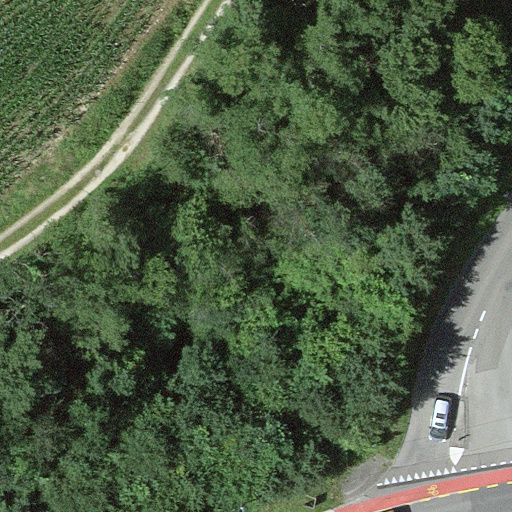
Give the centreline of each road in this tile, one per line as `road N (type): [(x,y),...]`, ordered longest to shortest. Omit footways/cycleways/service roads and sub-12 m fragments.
road 1 (track): [(0,224),(175,80),(227,0)]
road 2 (tertiary): [(511,256),(462,389),(465,511)]
